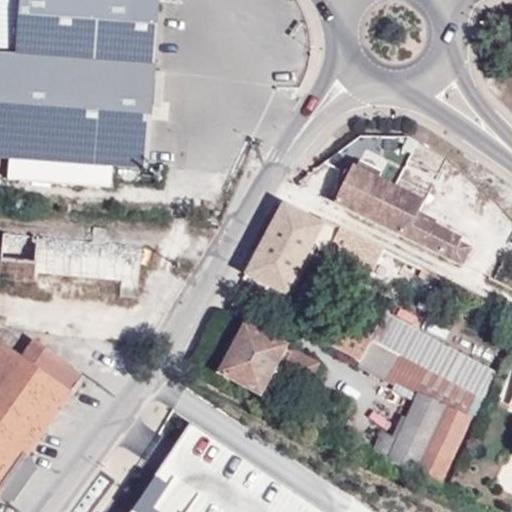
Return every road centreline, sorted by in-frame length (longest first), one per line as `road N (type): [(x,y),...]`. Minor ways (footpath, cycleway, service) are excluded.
road 1 (residential): [(311,117),(142,375)]
road 2 (residential): [(352,511),(142,375)]
road 3 (residential): [(142,375),(44,511)]
road 4 (tertiary): [(401,87),(511,156)]
